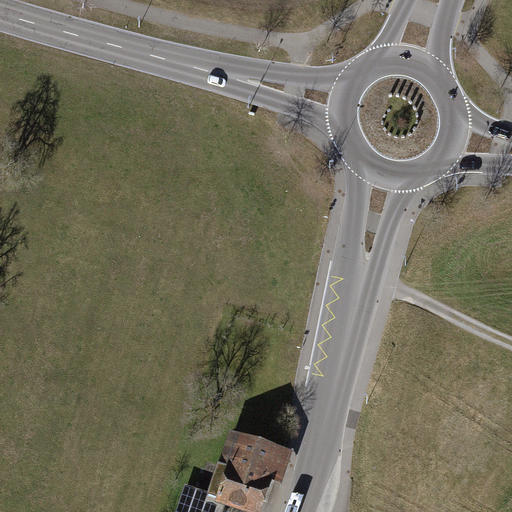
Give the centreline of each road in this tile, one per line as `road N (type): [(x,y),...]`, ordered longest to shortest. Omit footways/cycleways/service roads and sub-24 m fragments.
road 1 (tertiary): [(0,13),(343,103)]
road 2 (tertiary): [(300,511),(383,173)]
road 3 (track): [(362,272),(511,341)]
